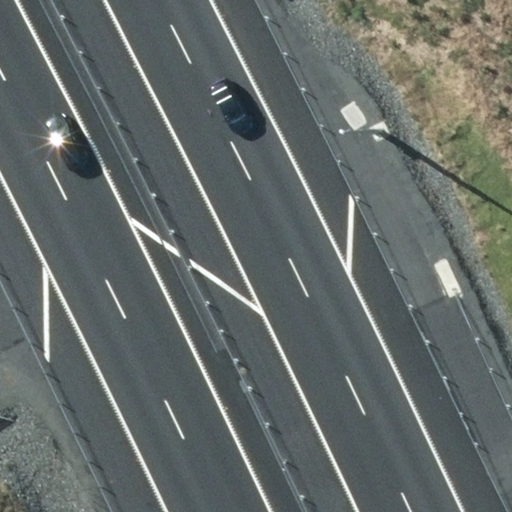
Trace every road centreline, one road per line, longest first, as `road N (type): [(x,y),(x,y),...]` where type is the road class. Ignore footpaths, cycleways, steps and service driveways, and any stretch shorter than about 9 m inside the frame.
road 1 (motorway): [(151,0),(402,511)]
road 2 (motorway): [(194,511),(0,115)]
